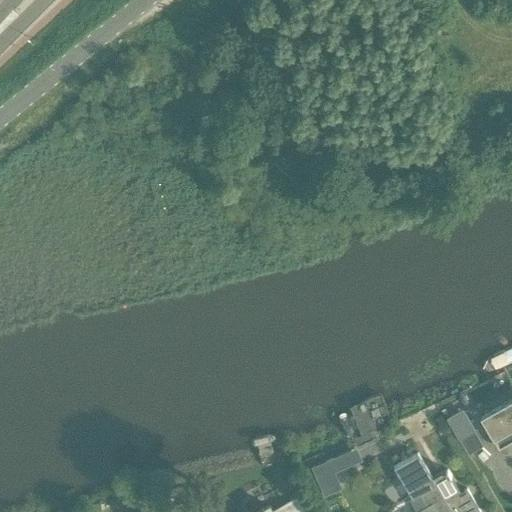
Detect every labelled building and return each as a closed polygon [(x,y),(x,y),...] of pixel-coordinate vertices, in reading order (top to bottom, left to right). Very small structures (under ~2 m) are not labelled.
[(499,448),(511,440),(511,398),(481,416),(499,448)] [(463,409),(448,418),(469,453),(484,444),(463,409)] [(356,446),(312,466),(325,495),(343,487),(335,470),(362,459),(356,446)] [(412,498),(421,493),(428,506),(417,511),(481,511),(468,488),(463,491),(448,470),(434,479),(419,453),(395,466),(412,498)] [(305,511),(297,497),(274,510),(270,504),(255,511),(305,511)]
